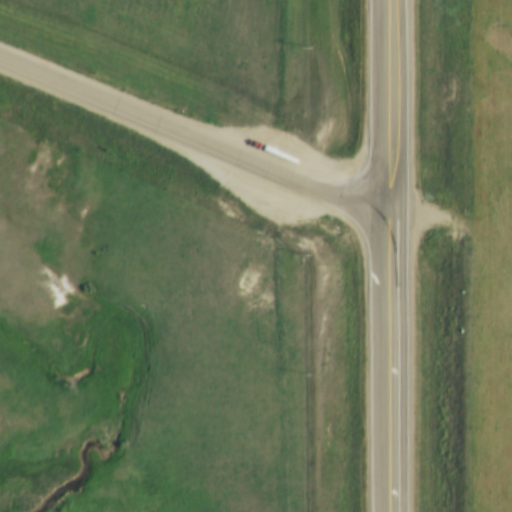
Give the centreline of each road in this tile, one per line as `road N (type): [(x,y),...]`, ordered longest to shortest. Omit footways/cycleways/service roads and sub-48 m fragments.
road 1 (primary): [(390,511),(389,0)]
road 2 (residential): [(0,60),(389,223)]
